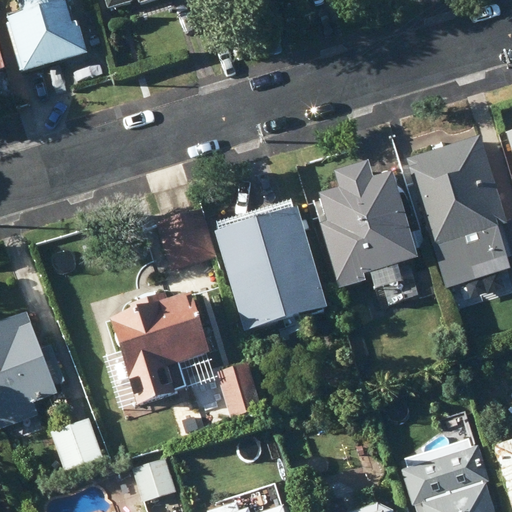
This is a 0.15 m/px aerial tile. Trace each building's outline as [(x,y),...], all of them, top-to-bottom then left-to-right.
[(19,0),(25,19),(11,22),(26,76),(92,58),(82,25),(76,27),(70,4),(79,2),(78,0),(19,0)] [(106,0),(111,12),(141,3),(142,7),(164,0),(106,0)] [(484,140),(409,162),(449,293),(511,273),(511,263),(502,231),(511,229),(484,140)] [(423,264),(397,178),(378,183),(373,166),(338,177),(343,194),(323,200),(331,228),(324,230),(343,295),(371,287),(368,281),(375,279),(379,294),(407,286),(402,270),(423,264)] [(296,205),(218,228),(248,338),(333,315),(304,213),(298,214),(296,205)] [(218,261),(204,213),(159,225),(173,274),(218,261)] [(430,271),(415,276),(422,301),(438,295),(430,271)] [(136,319),(115,325),(141,411),(180,399),(179,394),(190,391),(183,369),(214,359),(196,300),(172,308),(168,297),(132,308),(136,319)] [(20,320),(0,327),(0,434),(32,423),(27,409),(49,401),(46,392),(59,388),(45,351),(32,355),(20,320)] [(253,368),(227,376),(239,417),(265,410),(253,368)] [(90,421),(53,435),(66,474),(104,461),(90,421)] [(497,511),(489,487),(493,486),(482,450),(474,452),(471,442),(407,462),(411,472),(405,475),(415,511),(497,511)] [(221,461),(217,444),(190,451),(194,467),(221,461)] [(511,511),(511,446),(490,453),(508,511),(511,511)] [(169,462),(135,471),(144,506),(179,497),(169,462)] [(348,511),(346,502),(319,510),(319,511),(387,511),(380,508),(366,511),(348,511)]
